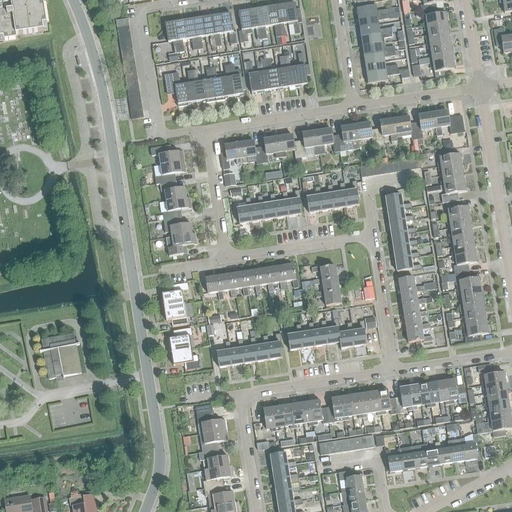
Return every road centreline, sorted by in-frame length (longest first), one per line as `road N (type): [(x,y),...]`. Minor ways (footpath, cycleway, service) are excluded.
road 1 (residential): [(144,511),(159,448),(98,72),(72,0)]
road 2 (residential): [(225,259),(205,130),(352,108)]
road 3 (residential): [(511,298),(480,88)]
road 4 (residential): [(239,394),(392,371)]
road 5 (residential): [(225,259),(371,234)]
road 6 (residential): [(392,371),(371,234)]
road 7 (residential): [(352,108),(480,88)]
road 8 (residential): [(392,371),(511,352)]
